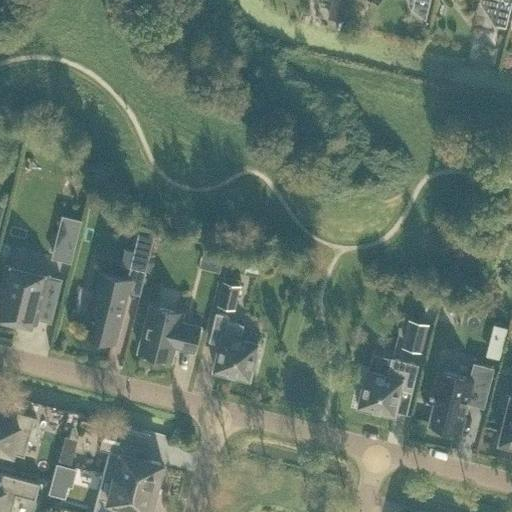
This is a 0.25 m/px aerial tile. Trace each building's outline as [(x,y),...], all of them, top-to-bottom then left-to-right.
[(330,0),(327,17),(343,21),(348,0),(330,0)] [(414,0),(412,9),(425,19),(429,0),(414,0)] [(481,0),(481,1),(496,25),(505,27),(511,0),(481,0)] [(57,232),(51,257),(70,262),(77,237),(57,232)] [(137,232),(129,267),(145,271),(154,236),(137,232)] [(214,250),(209,269),(218,272),(223,252),(214,250)] [(49,275),(6,264),(0,290),(0,319),(32,327),(33,323),(36,324),(38,318),(50,321),(60,279),(49,276),(49,275)] [(114,342),(129,279),(102,272),(87,335),(91,336),(90,339),(108,343),(109,340),(114,342)] [(234,309),(240,285),(224,281),(218,305),(234,309)] [(139,351),(146,353),(145,357),(163,361),(164,357),(171,359),(174,345),(194,350),(200,326),(180,322),(182,313),(150,305),(139,351)] [(214,370),(248,379),(252,366),(255,367),(259,351),(256,350),(257,344),(239,339),(243,324),(227,321),(229,315),(216,312),(209,341),(220,343),(214,370)] [(411,327),(407,347),(422,350),(426,330),(428,325),(413,321),(411,327)] [(497,324),(489,356),(499,359),(507,327),(497,324)] [(360,400),(358,406),(393,414),(400,388),(411,391),(418,364),(391,357),(386,375),(367,371),(364,383),(360,383),(356,399),(360,400)] [(428,423),(459,431),(466,401),(482,405),(491,368),(474,364),(470,378),(438,370),(433,390),(430,389),(429,393),(432,394),(430,402),(433,402),(428,423)] [(511,393),(510,393),(510,395),(506,394),(502,410),(506,411),(499,440),(506,442),(505,446),(511,447),(511,393)] [(0,420),(0,449),(24,456),(34,416),(8,409),(4,422),(0,420)] [(103,474),(156,488),(162,464),(136,457),(139,444),(103,434),(99,448),(109,450),(107,457),(103,474)] [(62,442),(58,457),(69,461),(73,445),(62,442)] [(0,511),(10,511),(16,495),(35,499),(39,483),(0,472),(0,511)] [(149,511),(156,488),(103,474),(93,510),(99,511),(121,511),(123,505),(149,511)] [(54,495),(71,500),(77,480),(59,475),(54,495)]
